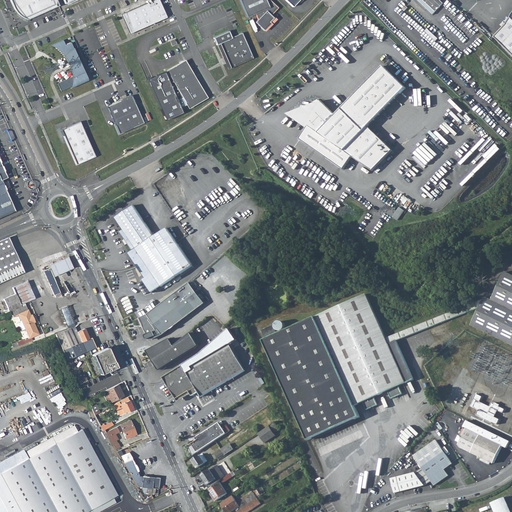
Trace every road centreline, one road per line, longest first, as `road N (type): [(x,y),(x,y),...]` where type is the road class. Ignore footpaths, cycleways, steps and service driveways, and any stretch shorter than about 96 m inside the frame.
road 1 (unknown): [(389,166),(434,97),(392,48),(378,48),(271,117)]
road 2 (unclassified): [(343,0),(227,111),(119,176)]
road 3 (secondary): [(88,272),(194,511)]
road 4 (residential): [(382,511),(474,490),(511,470)]
road 5 (secondary): [(58,189),(0,74)]
